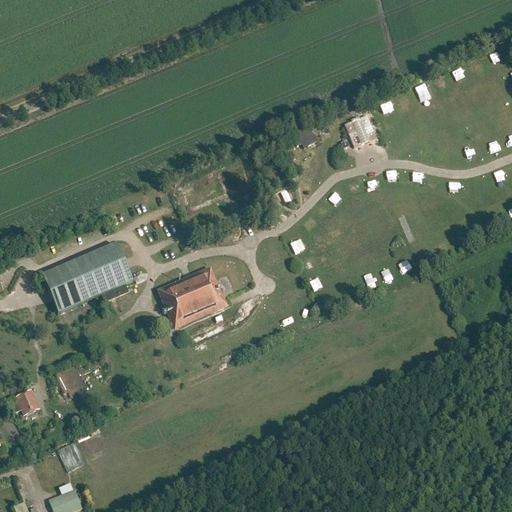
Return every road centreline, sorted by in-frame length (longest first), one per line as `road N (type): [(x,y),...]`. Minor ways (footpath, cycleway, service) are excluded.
road 1 (unclassified): [(0,119),(290,0)]
road 2 (track): [(389,511),(511,286)]
